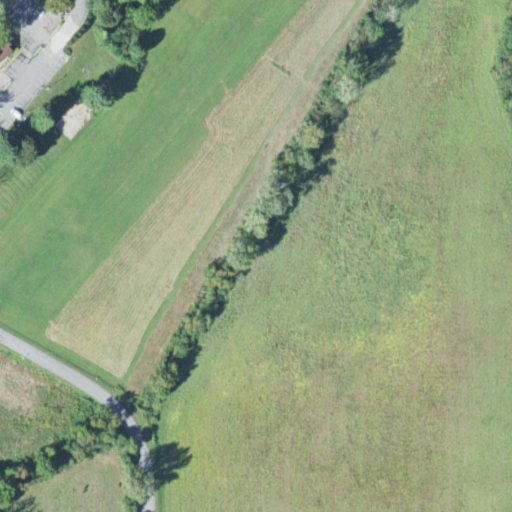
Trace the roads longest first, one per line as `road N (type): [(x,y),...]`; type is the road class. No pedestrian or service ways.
road 1 (residential): [(148,511),(143,457),(122,414),(0,335)]
road 2 (residential): [(0,109),(78,22),(76,0)]
